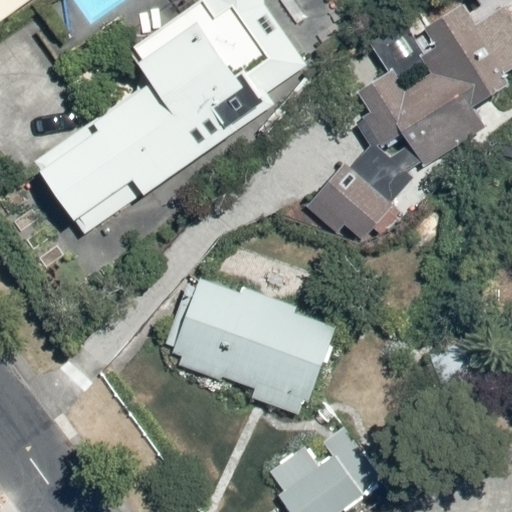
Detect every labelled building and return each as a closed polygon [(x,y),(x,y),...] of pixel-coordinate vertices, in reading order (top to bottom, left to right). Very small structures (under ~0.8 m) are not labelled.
[(0,0),(0,30),(42,0),(0,0)] [(41,160),(88,226),(292,91),(286,82),(315,60),(280,11),(279,0),(179,0),(132,34),(181,103),(169,111),(149,82),(41,160)] [(511,0),(463,0),(454,5),(465,24),(382,69),(430,157),(511,112),(511,108),(502,90),(511,84),(511,0)] [(348,152),(306,199),(372,256),(407,217),(390,202),(420,168),(381,134),(358,160),(348,152)] [(349,315),(204,275),(179,353),(186,354),(182,365),(229,380),(231,376),(260,385),(256,397),(317,416),(349,315)] [(468,334),(437,358),(458,385),(488,361),(468,334)] [(306,438),(271,469),(289,490),(282,496),(294,511),(352,511),(367,500),(334,460),(328,465),(306,438)]
